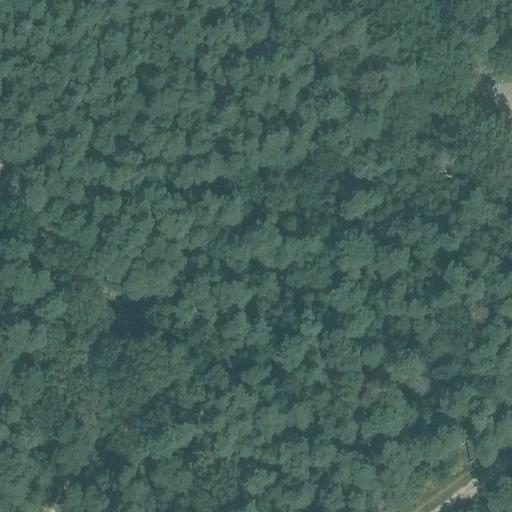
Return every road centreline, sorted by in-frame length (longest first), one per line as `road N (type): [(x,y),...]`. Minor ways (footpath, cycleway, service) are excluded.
road 1 (track): [(61,511),(124,427),(133,348),(118,328)]
road 2 (track): [(118,328),(0,168)]
